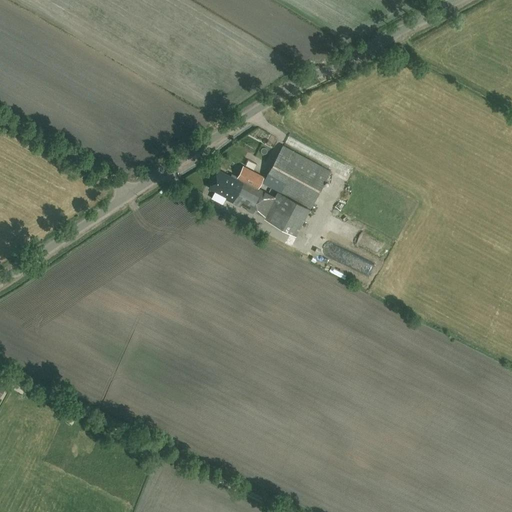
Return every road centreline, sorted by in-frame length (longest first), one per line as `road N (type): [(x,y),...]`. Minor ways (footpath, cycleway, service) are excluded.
road 1 (unclassified): [(128,194),(292,87),(455,0)]
road 2 (track): [(287,511),(0,369)]
road 3 (unclassified): [(0,280),(128,194)]
road 4 (unclassified): [(128,194),(114,178),(0,114)]
